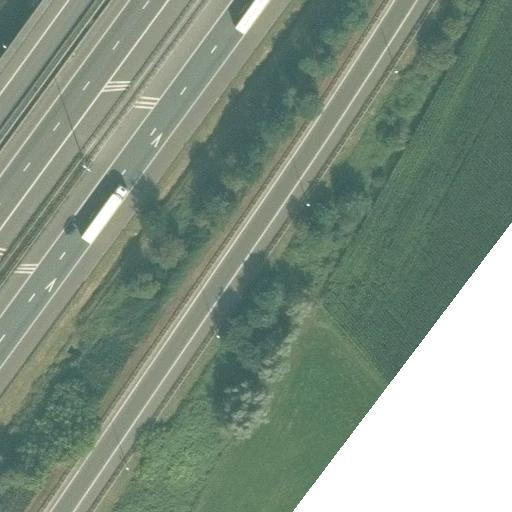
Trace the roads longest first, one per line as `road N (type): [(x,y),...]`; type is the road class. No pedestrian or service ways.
road 1 (motorway): [(56,511),(404,0)]
road 2 (motorway): [(0,344),(249,0)]
road 3 (motorway): [(154,0),(0,210)]
road 4 (motorway): [(77,0),(0,104)]
